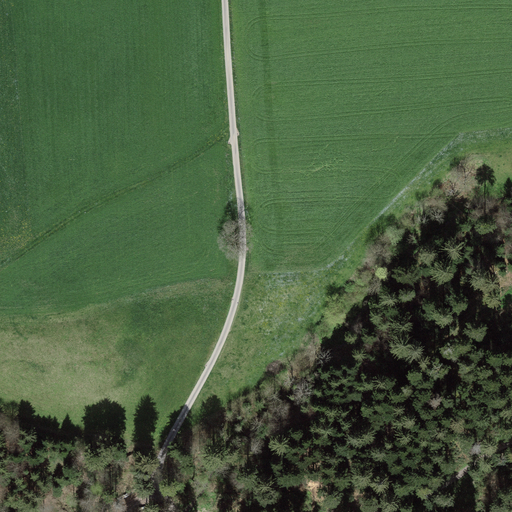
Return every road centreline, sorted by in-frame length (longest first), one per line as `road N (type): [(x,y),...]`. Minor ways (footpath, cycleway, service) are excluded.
road 1 (unclassified): [(225,0),(241,217),(237,292),(219,347),(128,511)]
road 2 (track): [(511,446),(367,511)]
